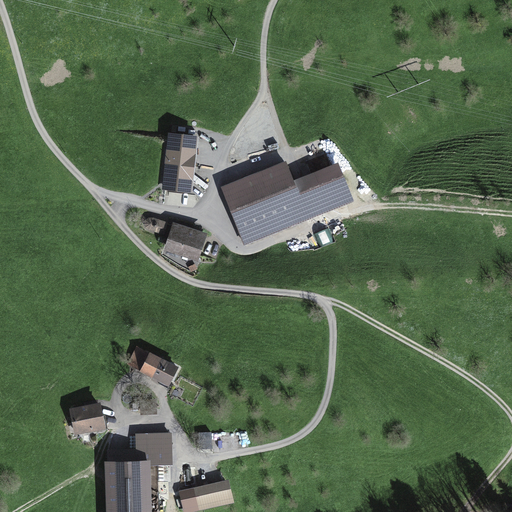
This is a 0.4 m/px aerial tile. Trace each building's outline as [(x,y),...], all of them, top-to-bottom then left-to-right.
[(198,136),(168,133),(162,189),(192,192),(198,136)] [(245,243),(327,210),(312,172),(292,180),(284,162),(222,187),(245,243)] [(206,232),(172,222),(164,250),(198,259),(206,232)] [(167,385),(176,365),(145,351),(136,371),(167,385)] [(103,426),(97,401),(69,407),(74,432),(103,426)] [(172,465),(171,433),(135,435),(136,462),(104,463),(105,511),(152,511),(150,466),(172,465)] [(232,500),(227,477),(193,486),(199,509),(232,500)]
